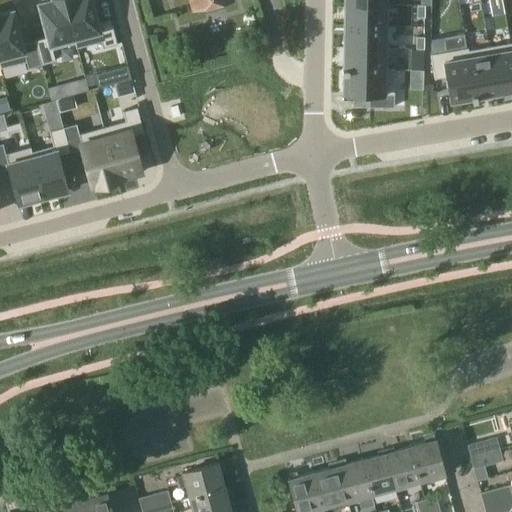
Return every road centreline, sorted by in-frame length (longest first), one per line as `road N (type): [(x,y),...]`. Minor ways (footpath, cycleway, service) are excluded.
road 1 (tertiary): [(0,358),(337,275)]
road 2 (residential): [(511,118),(313,152)]
road 3 (residential): [(123,0),(177,189)]
road 4 (residential): [(177,189),(0,241)]
road 5 (tertiary): [(337,275),(511,241)]
road 6 (residential): [(313,152),(315,0)]
road 7 (residential): [(313,152),(177,189)]
road 8 (residential): [(337,275),(313,152)]
